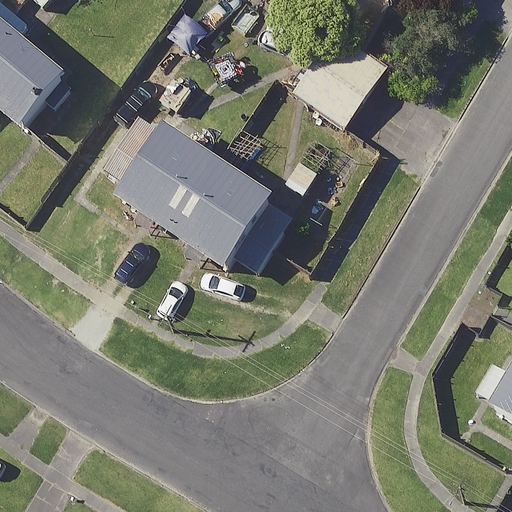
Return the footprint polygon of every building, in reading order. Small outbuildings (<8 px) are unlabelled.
[(379,0),(435,0),(455,11),(461,0),(373,0),(378,3),(379,0)] [(0,113),(15,126),(60,73),(0,21),(0,113)] [(374,72),(321,34),(279,93),(333,131),(374,72)] [(293,209),(138,106),(89,180),(226,271),(236,256),(254,268),(293,209)] [(511,336),(478,397),(505,412),(496,428),(511,436),(511,336)]
